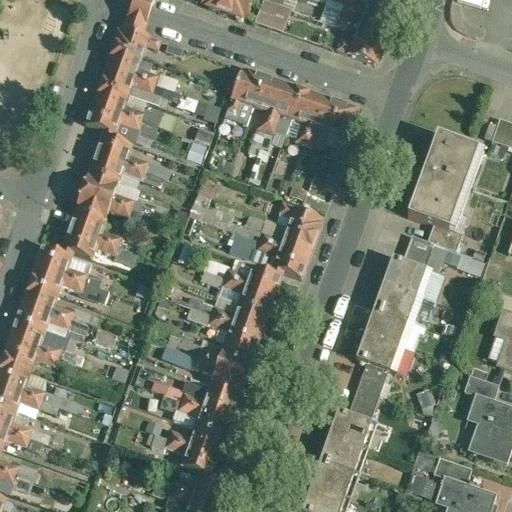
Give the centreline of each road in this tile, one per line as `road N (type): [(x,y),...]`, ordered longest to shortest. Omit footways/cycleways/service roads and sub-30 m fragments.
road 1 (residential): [(398,101),(250,511)]
road 2 (residential): [(111,0),(398,101)]
road 3 (residential): [(103,0),(33,196)]
